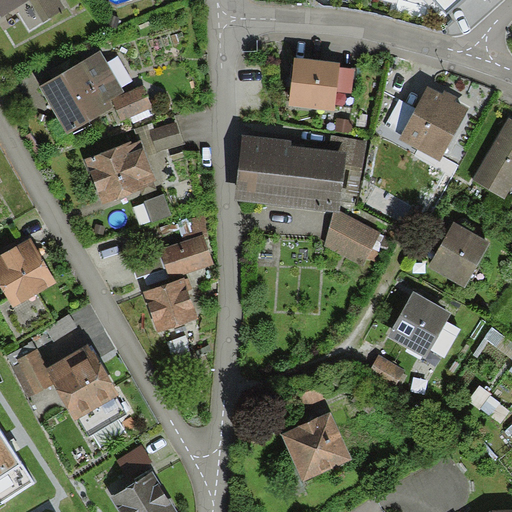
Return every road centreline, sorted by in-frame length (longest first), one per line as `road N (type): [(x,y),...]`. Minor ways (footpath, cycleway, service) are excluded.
road 1 (residential): [(0,125),(213,483)]
road 2 (residential): [(221,18),(225,389)]
road 3 (residential): [(511,78),(455,53),(333,24),(221,18)]
road 4 (residential): [(408,238),(338,351),(271,380),(225,389)]
